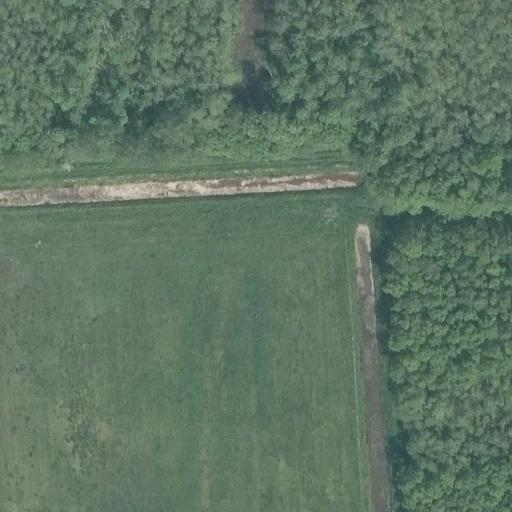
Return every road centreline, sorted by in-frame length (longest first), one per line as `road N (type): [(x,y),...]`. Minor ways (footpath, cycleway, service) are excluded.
road 1 (residential): [(101,227),(36,500)]
road 2 (unclassified): [(101,227),(333,216)]
